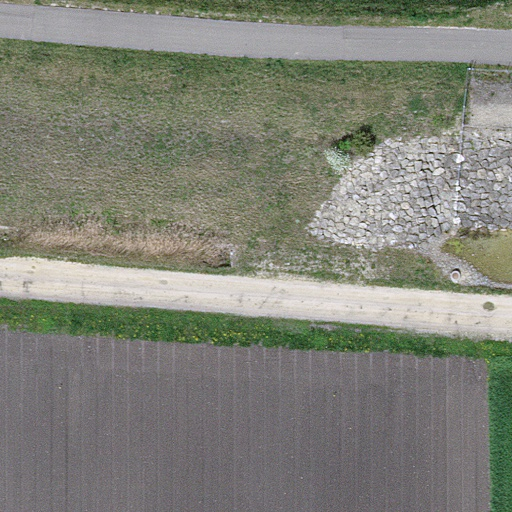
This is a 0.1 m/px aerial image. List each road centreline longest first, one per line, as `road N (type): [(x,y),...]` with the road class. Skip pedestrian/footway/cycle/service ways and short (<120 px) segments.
road 1 (track): [(0,276),(511,312)]
road 2 (unclassified): [(511,49),(0,20)]
